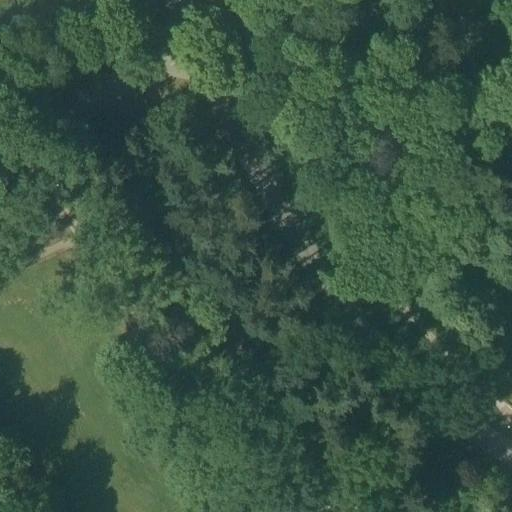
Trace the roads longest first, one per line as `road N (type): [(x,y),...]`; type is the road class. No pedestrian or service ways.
road 1 (tertiary): [(511,455),(422,396),(348,314),(282,217),(193,52)]
road 2 (track): [(10,135),(274,511)]
road 3 (unclassified): [(0,139),(193,52)]
